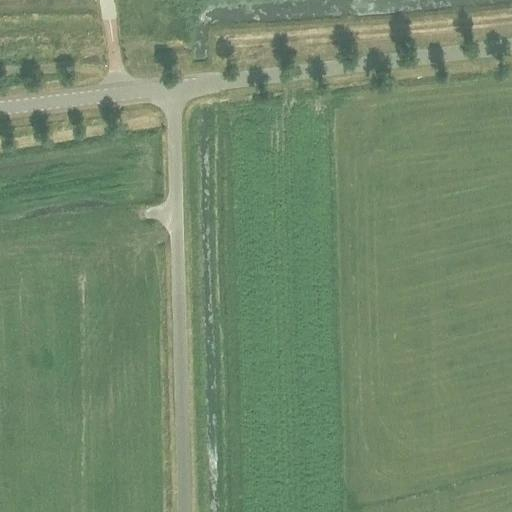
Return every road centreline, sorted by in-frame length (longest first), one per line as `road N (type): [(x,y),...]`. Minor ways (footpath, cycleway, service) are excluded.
road 1 (unclassified): [(171,88),(184,511)]
road 2 (unclassified): [(171,88),(511,46)]
road 3 (unclassified): [(0,110),(171,88)]
